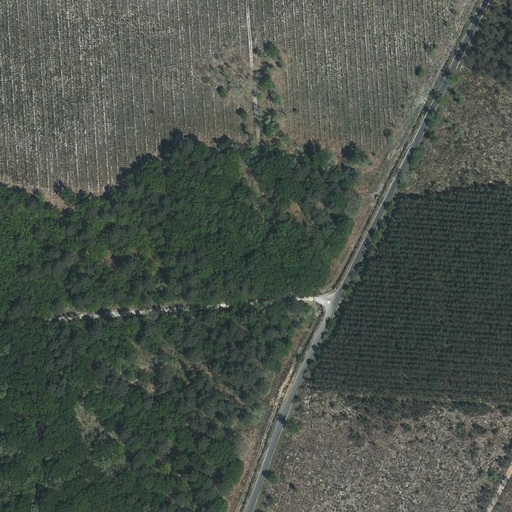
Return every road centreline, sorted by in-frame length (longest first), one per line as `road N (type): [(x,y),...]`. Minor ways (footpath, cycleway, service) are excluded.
road 1 (unclassified): [(478,0),(273,432),(246,511)]
road 2 (track): [(336,300),(0,320)]
road 3 (track): [(261,158),(248,0)]
